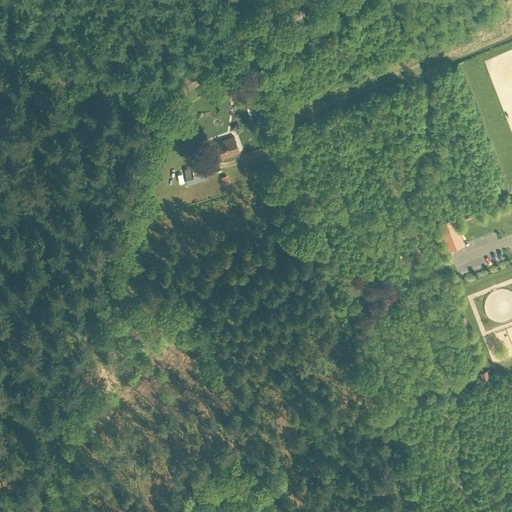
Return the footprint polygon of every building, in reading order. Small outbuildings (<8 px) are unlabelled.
[(239,151),(234,136),(216,142),(221,158),(239,151)] [(190,167),(184,168),(187,183),(207,179),(203,162),(191,165),(193,177),(192,178),(190,167)] [(227,174),(221,176),(223,183),(229,181),(227,174)] [(472,211),(463,214),(465,219),(474,216),(472,211)] [(454,216),(437,223),(440,230),(442,236),(459,229),(457,224),(454,216)] [(511,260),(508,252),(502,254),(506,264),(511,260)] [(486,261),(457,267),(459,276),(488,269),(486,261)] [(474,290),(466,293),(469,298),(476,295),(474,290)] [(464,316),(459,318),(462,326),(467,324),(465,317),(464,316)] [(511,331),(484,341),(487,352),(511,343),(511,331)] [(480,372),(482,379),(489,376),(486,369),(480,372)]
